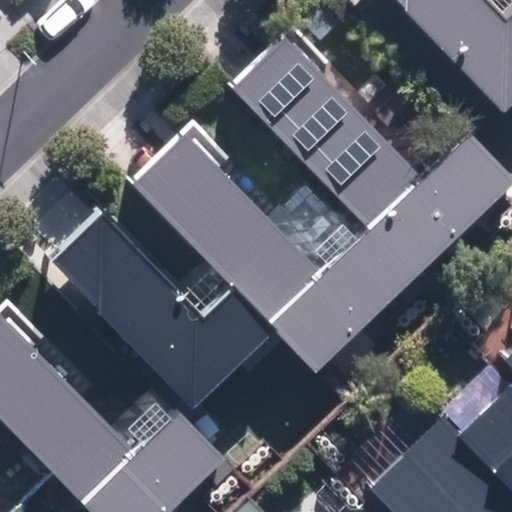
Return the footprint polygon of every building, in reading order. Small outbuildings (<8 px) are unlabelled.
[(511,0),(387,0),(491,114),(511,94),(511,0)] [(435,122),(402,155),(319,72),(328,64),(283,20),(219,84),(343,208),(364,228),(419,172),(451,138),(435,122)] [(322,271),(355,238),(334,218),(302,252),(218,170),(231,157),(189,116),(121,187),(220,284),(267,329),(322,271)] [(509,175),(461,128),(451,138),(419,172),(364,228),(355,238),(322,271),(267,329),(314,373),(509,175)] [(267,329),(220,284),(198,307),(100,212),(41,273),(186,413),(267,329)] [(146,391),(110,427),(0,314),(0,423),(86,511),(161,511),(222,453),(171,402),(164,409),(146,391)] [(511,345),(492,365),(506,380),(511,385),(511,345)] [(511,385),(506,380),(450,436),(511,498),(511,385)] [(511,511),(511,498),(450,436),(428,414),(356,487),(378,509),(380,511),(511,511)]
